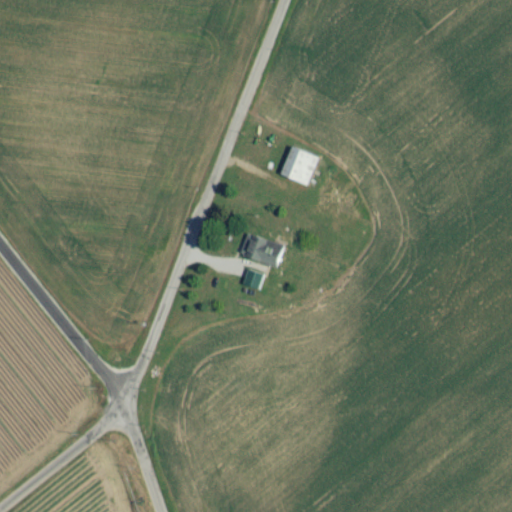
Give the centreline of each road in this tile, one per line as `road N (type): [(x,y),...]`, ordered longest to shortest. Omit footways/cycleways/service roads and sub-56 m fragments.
road 1 (residential): [(9,511),(126,402),(272,0)]
road 2 (residential): [(126,402),(0,232)]
